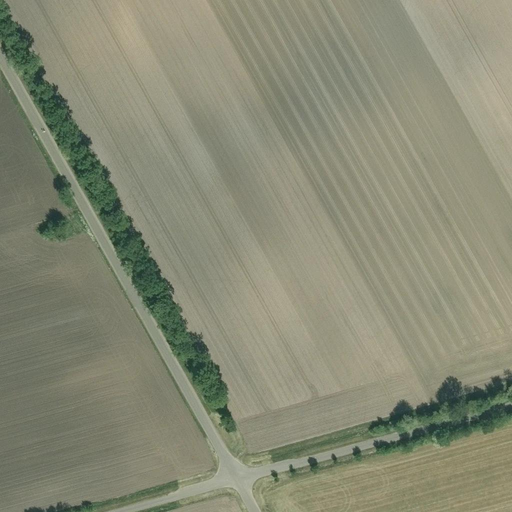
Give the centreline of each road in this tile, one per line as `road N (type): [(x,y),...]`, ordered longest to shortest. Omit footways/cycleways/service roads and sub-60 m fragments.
road 1 (tertiary): [(237,481),(0,56)]
road 2 (unclassified): [(237,481),(511,406)]
